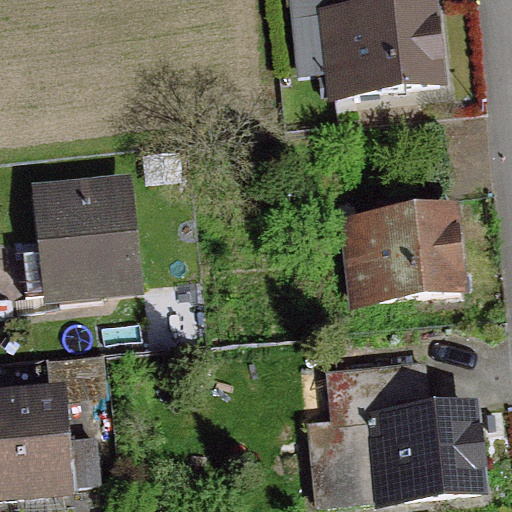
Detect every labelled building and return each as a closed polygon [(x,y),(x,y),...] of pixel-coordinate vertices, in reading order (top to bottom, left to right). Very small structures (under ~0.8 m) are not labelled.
[(434,90),(425,9),(382,14),(381,0),(353,3),(354,16),(320,20),(329,101),(434,90)] [(18,260),(22,301),(127,290),(117,194),(42,202),(48,258),(18,260)] [(455,298),(446,217),(404,222),(402,208),(373,211),(375,225),(342,228),(350,308),(455,298)] [(423,420),(419,372),(323,381),(328,429),(307,431),(315,511),(475,497),(466,416),(423,420)] [(0,511),(95,511),(93,490),(64,493),(55,405),(30,407),(29,396),(0,398),(0,511)]
